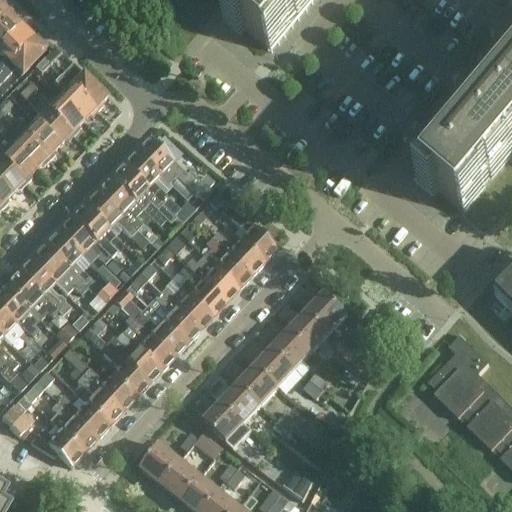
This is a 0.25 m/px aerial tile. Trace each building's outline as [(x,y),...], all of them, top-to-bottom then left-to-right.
[(243,0),(227,19),(267,53),(311,0),(243,0)] [(0,9),(0,28),(9,19),(0,9)] [(0,52),(21,31),(9,19),(0,28),(0,52)] [(0,75),(33,43),(21,31),(0,52),(0,58),(3,61),(0,64),(0,75)] [(21,79),(45,54),(33,43),(0,75),(0,87),(15,73),(21,79)] [(56,50),(50,55),(43,63),(49,70),(57,62),(58,63),(63,57),(56,50)] [(34,72),(41,78),(49,70),(43,63),(34,72)] [(60,81),(94,114),(107,101),(73,68),(60,81)] [(511,73),(422,182),(458,212),(462,215),(511,155),(511,73)] [(94,114),(60,81),(52,89),(56,92),(58,90),(64,96),(57,102),(82,126),(94,114)] [(22,86),(20,88),(25,93),(70,139),(82,126),(57,102),(52,108),(31,87),(27,91),(22,86)] [(70,139),(25,93),(20,99),(40,119),(34,126),(59,150),(70,139)] [(0,107),(0,116),(2,119),(12,110),(5,103),(0,107)] [(59,150),(34,126),(28,132),(18,123),(12,129),(47,163),(59,150)] [(47,163),(12,129),(1,141),(10,150),(35,175),(47,163)] [(0,163),(23,187),(35,175),(10,150),(1,141),(0,142),(0,163)] [(150,143),(136,157),(161,181),(169,189),(172,192),(186,206),(194,198),(202,207),(212,196),(208,193),(199,185),(189,176),(186,179),(174,167),(173,166),(155,149),(150,144),(150,143)] [(180,214),(180,213),(154,188),(161,181),(136,157),(123,171),(174,220),(180,214)] [(0,188),(11,199),(23,187),(0,163),(0,188)] [(110,184),(142,215),(150,207),(170,228),(176,222),(174,220),(123,171),(110,184)] [(205,179),(199,185),(208,193),(214,186),(205,179)] [(135,223),(142,215),(110,184),(97,197),(148,247),(150,249),(156,243),(143,230),(135,223)] [(0,210),(11,199),(0,188),(0,210)] [(97,197),(97,198),(84,211),(108,234),(116,227),(122,233),(142,253),(147,248),(148,247),(97,197)] [(215,213),(223,204),(216,198),(208,207),(215,213)] [(110,262),(116,257),(108,248),(101,242),(108,234),(84,211),(78,217),(71,224),(110,262)] [(180,214),(174,220),(176,222),(182,228),(188,222),(180,214)] [(192,225),(198,231),(206,222),(200,216),(192,225)] [(253,230),(237,216),(230,223),(239,231),(240,230),(247,236),(239,244),(264,267),(277,254),(253,230)] [(110,262),(71,224),(57,238),(82,261),(89,254),(97,261),(104,268),(110,262)] [(188,229),(179,238),(189,247),(197,238),(188,229)] [(264,267),(239,244),(231,253),(227,248),(228,247),(217,237),(211,243),(251,281),(264,267)] [(90,283),(82,275),(75,268),(82,261),(57,238),(44,251),(84,289),(90,283)] [(166,252),(173,259),(175,260),(184,251),(175,242),(166,252)] [(209,253),(203,260),(202,261),(207,265),(238,294),(251,281),(211,243),(205,249),(209,253)] [(80,300),(87,293),(84,289),(44,251),(31,265),(56,288),(67,299),(73,293),(76,297),(80,300)] [(156,262),(163,269),(173,259),(166,252),(156,262)] [(238,294),(207,265),(202,261),(196,268),(191,264),(185,270),(186,270),(185,271),(207,291),(225,308),(238,294)] [(18,278),(58,316),(62,320),(70,313),(50,294),(56,288),(31,265),(18,278)] [(115,279),(121,273),(112,265),(106,271),(115,279)] [(124,275),(130,281),(135,276),(129,270),(124,275)] [(140,278),(146,285),(155,276),(148,270),(140,278)] [(96,275),(105,284),(110,279),(101,271),(96,275)] [(225,308),(207,291),(185,271),(180,276),(186,282),(179,290),(181,292),(207,316),(213,321),(225,308)] [(118,281),(124,286),(129,281),(123,276),(118,281)] [(37,321),(36,321),(40,325),(47,317),(52,322),(58,316),(18,278),(5,291),(37,321)] [(130,289),(137,296),(147,285),(146,285),(140,278),(130,289)] [(106,284),(114,292),(119,287),(110,279),(106,284)] [(511,280),(494,299),(511,316),(511,280)] [(93,298),(101,306),(114,293),(106,284),(93,298)] [(0,296),(0,312),(31,343),(37,336),(29,329),(36,321),(37,321),(5,291),(0,296)] [(213,321),(207,316),(181,292),(174,299),(166,291),(160,297),(200,335),(213,321)] [(115,305),(121,312),(131,302),(124,295),(115,305)] [(160,297),(154,304),(146,312),(156,321),(187,349),(200,335),(160,297)] [(311,321),(330,339),(348,320),(324,298),(306,317),(311,321)] [(106,315),(112,321),(121,312),(115,305),(106,315)] [(40,352),(31,343),(0,312),(0,338),(4,342),(11,349),(18,342),(35,358),(40,352)] [(146,312),(141,317),(134,324),(175,362),(187,349),(156,321),(146,312)] [(330,339),(311,321),(306,317),(289,335),(313,357),(330,339)] [(71,330),(78,336),(87,327),(81,320),(71,330)] [(128,331),(121,338),(129,346),(161,377),(175,362),(134,324),(130,320),(124,327),(128,331)] [(88,333),(96,340),(106,330),(98,323),(88,333)] [(65,349),(72,342),(77,337),(68,327),(55,340),(65,349)] [(346,339),(340,346),(363,366),(375,375),(377,373),(392,353),(358,328),(354,333),(368,343),(376,349),(370,357),(346,339)] [(99,343),(96,340),(88,333),(83,339),(93,349),(99,343)] [(313,357),(289,335),(272,353),(296,375),(313,357)] [(0,345),(4,342),(0,338),(0,363),(12,375),(17,370),(0,352),(0,345)] [(488,369),(466,346),(460,341),(448,352),(455,359),(428,388),(437,397),(434,400),(458,424),(467,432),(491,456),(500,464),(511,475),(511,412),(478,379),(488,369)] [(129,346),(124,352),(113,342),(105,349),(108,352),(148,390),(161,377),(129,346)] [(53,362),(65,349),(58,343),(52,351),(47,356),(53,362)] [(340,346),(334,354),(347,365),(352,368),(358,361),(340,346)] [(110,380),(136,404),(148,390),(108,352),(103,358),(118,373),(110,380)] [(296,375),(272,353),(255,371),(278,393),(296,375)] [(62,361),(75,373),(123,417),(136,404),(110,380),(104,387),(69,354),(62,361)] [(40,362),(33,370),(39,376),(47,368),(40,362)] [(26,389),(20,383),(13,377),(12,375),(0,363),(0,375),(20,396),(26,389)] [(39,376),(33,370),(31,368),(21,380),(28,388),(39,376)] [(238,389),(261,412),(278,393),(255,371),(238,389)] [(75,373),(69,379),(92,400),(84,408),(110,431),(123,417),(75,373)] [(36,387),(43,394),(53,383),(46,377),(36,387)] [(309,385),(322,396),(328,388),(315,378),(309,385)] [(309,385),(303,393),(316,404),(318,402),(322,396),(309,385)] [(30,408),(43,394),(36,387),(26,397),(23,401),(30,408)] [(261,412),(238,389),(221,408),(244,430),(261,412)] [(22,420),(24,417),(32,409),(30,408),(23,401),(13,412),(12,411),(1,424),(19,441),(31,429),(30,428),(22,420)] [(57,407),(97,445),(110,431),(84,408),(77,416),(63,401),(57,407)] [(97,445),(57,407),(51,413),(56,418),(49,425),(59,435),(84,458),(97,445)] [(244,430),(221,408),(203,426),(226,448),(233,455),(251,436),(244,430)] [(279,424),(278,425),(291,435),(302,442),(308,435),(284,417),(279,424)] [(291,435),(278,425),(272,432),(285,443),(291,435)] [(71,472),(84,458),(59,435),(52,443),(42,434),(30,447),(54,461),(56,458),(71,472)] [(188,456),(198,443),(190,437),(180,450),(188,456)] [(161,491),(181,465),(160,449),(140,474),(161,491)] [(181,465),(161,491),(180,506),(200,480),(181,465)] [(226,488),(237,474),(230,468),(219,481),(226,488)] [(237,474),(226,488),(235,494),(245,481),(237,474)] [(295,476),(282,491),(302,507),(312,487),(295,476)] [(200,480),(180,506),(187,511),(207,511),(220,496),(200,480)] [(220,496),(207,511),(239,511),(240,511),(220,496)] [(270,511),(276,505),(268,499),(258,511),(270,511)] [(276,505),(270,511),(283,511),(288,506),(280,500),(276,505)]
